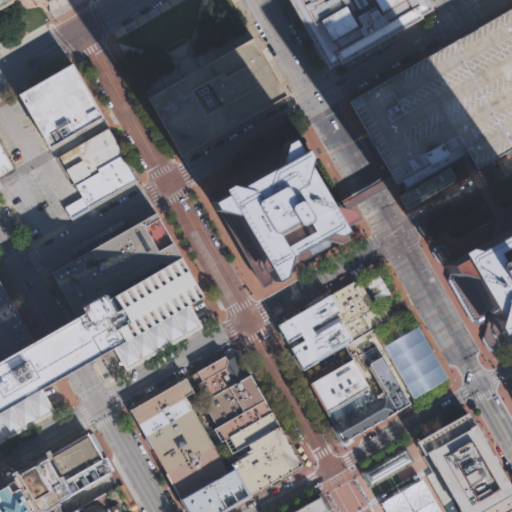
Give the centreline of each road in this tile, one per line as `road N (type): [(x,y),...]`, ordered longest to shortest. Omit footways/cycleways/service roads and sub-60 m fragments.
road 1 (residential): [(81,30),(333,468)]
road 2 (residential): [(168,179),(484,0)]
road 3 (secondary): [(396,233),(259,0)]
road 4 (secondary): [(479,384),(396,233)]
road 5 (residential): [(396,233),(248,318)]
road 6 (residential): [(248,318),(102,405)]
road 7 (residential): [(333,468),(479,384)]
road 8 (residential): [(168,179),(24,261)]
road 9 (secondary): [(24,261),(102,405)]
road 10 (residential): [(511,166),(396,233)]
road 11 (secondary): [(102,405),(162,511)]
